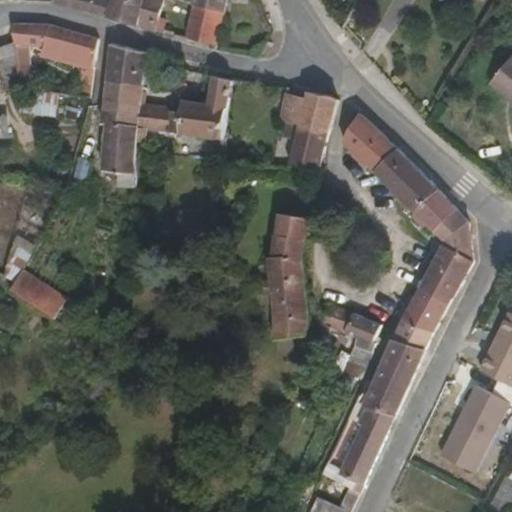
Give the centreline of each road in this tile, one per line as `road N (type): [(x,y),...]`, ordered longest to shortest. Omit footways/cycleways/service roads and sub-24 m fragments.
road 1 (unclassified): [(511,235),(453,199),(286,0)]
road 2 (unclassified): [(375,511),(511,235)]
